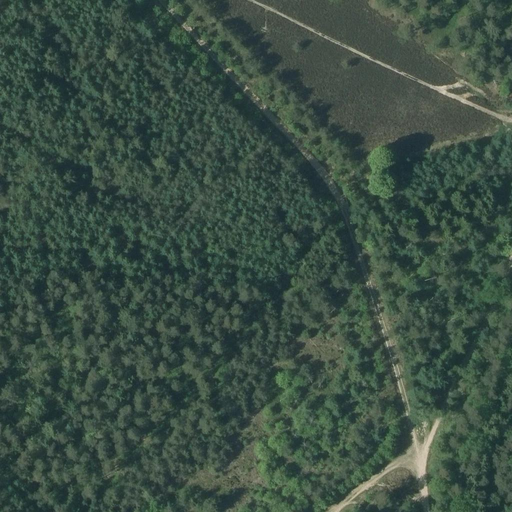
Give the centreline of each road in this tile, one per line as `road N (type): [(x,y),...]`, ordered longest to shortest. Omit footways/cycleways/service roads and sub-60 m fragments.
road 1 (track): [(159,0),(320,171),(345,217),(419,454),(347,500)]
road 2 (track): [(426,511),(419,454),(493,303)]
